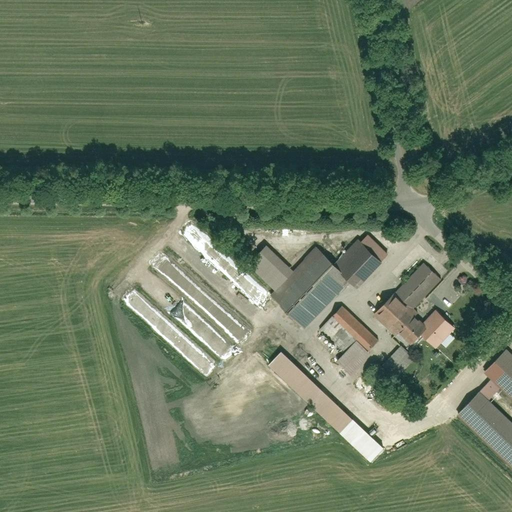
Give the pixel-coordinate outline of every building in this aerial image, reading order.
[(271,296),(304,329),(349,283),(355,290),(387,257),(365,235),(334,266),(316,248),(291,273),(264,247),(246,265),(274,292),(271,296)] [(423,264),(395,293),(414,311),(442,281),(423,264)] [(426,321),(414,311),(395,293),(376,314),(410,346),(423,332),(436,344),(459,320),(442,304),(426,321)] [(335,363),(349,377),(370,355),(368,353),(378,342),(343,307),(320,331),(344,354),(335,363)] [(412,356),(399,344),(382,362),(396,374),(412,356)] [(479,393),(456,416),(511,469),(511,422),(489,401),(500,389),(511,400),(511,356),(506,351),(483,375),(490,381),(479,393)] [(268,366),(340,435),(352,422),(279,354),(268,366)]
